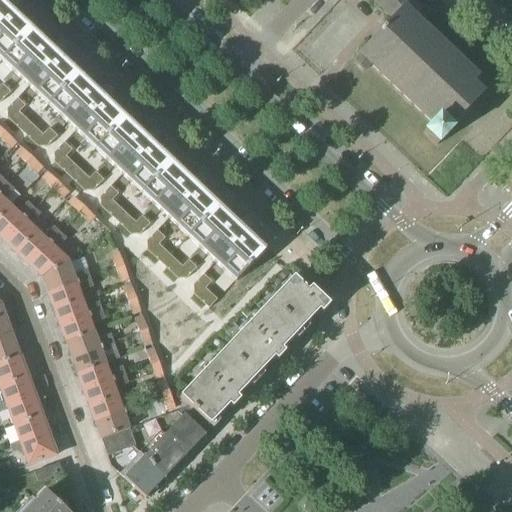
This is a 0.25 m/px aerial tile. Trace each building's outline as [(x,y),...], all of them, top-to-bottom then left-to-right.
[(0,61),(1,62),(29,32),(13,17),(16,13),(17,13),(17,12),(16,12),(16,4),(15,4),(10,0),(8,0),(6,3),(2,0),(1,0),(0,1),(0,61)] [(421,11),(409,0),(370,0),(391,20),(358,55),(360,56),(353,63),(363,72),(369,65),(414,18),(421,11)] [(414,18),(369,65),(379,74),(377,76),(379,77),(380,76),(389,84),(388,86),(389,87),(390,86),(400,94),(399,96),(400,97),(401,96),(410,105),(409,106),(410,107),(412,106),(421,115),(420,116),(421,117),(422,116),(432,125),(423,134),(437,146),(452,131),(450,129),(490,87),(478,76),(477,78),(467,69),(468,67),(467,66),(466,67),(456,58),(458,57),(456,56),(455,57),(446,48),(447,47),(446,46),(444,47),(435,38),(437,37),(435,36),(434,37),(425,28),(426,27),(425,26),(423,27),(414,18)] [(1,62),(48,107),(76,76),(59,61),(63,57),(63,56),(62,48),(56,43),(52,47),(48,43),(48,44),(45,47),(29,32),(1,62)] [(48,107),(94,151),(123,121),(106,105),(110,102),(110,101),(110,93),(109,93),(103,87),(99,91),(95,88),(95,89),(92,92),(76,76),(48,107)] [(0,98),(2,101),(9,93),(1,85),(0,86),(0,98)] [(10,107),(9,108),(17,115),(18,114),(25,108),(16,100),(10,107)] [(10,123),(17,115),(9,108),(6,111),(7,120),(10,123)] [(17,115),(10,123),(16,128),(24,119),(18,114),(17,115)] [(16,128),(22,134),(30,125),(24,119),(16,128)] [(94,151),(141,195),(169,164),(153,149),(156,146),(157,146),(157,145),(156,145),(156,137),(155,137),(150,131),(146,135),(142,132),(141,132),(142,133),(139,136),(123,121),(94,151)] [(22,134),(27,139),(36,130),(30,125),(22,134)] [(36,130),(27,139),(33,145),(42,136),(36,130)] [(42,136),(40,137),(49,145),(56,137),(48,130),(42,136)] [(5,134),(0,139),(0,141),(9,150),(15,144),(5,134)] [(46,148),(49,145),(40,137),(33,145),(37,148),(46,148)] [(56,150),(55,151),(63,159),(64,158),(65,158),(71,152),(63,144),(56,150)] [(15,155),(25,165),(31,159),(21,149),(15,155)] [(56,167),(63,159),(55,151),(53,154),(53,163),(53,164),(56,167)] [(56,167),(62,172),(70,163),(65,158),(64,158),(63,159),(56,167)] [(31,159),(25,165),(36,175),(41,169),(31,159)] [(62,172),(68,178),(76,169),(70,163),(62,172)] [(141,195),(187,239),(216,209),(199,193),(203,190),(203,189),(203,181),(202,181),(196,175),(192,179),(188,176),(185,180),(169,164),(141,195)] [(68,178),(74,183),(82,174),(76,169),(68,178)] [(41,180),(51,189),(57,184),(46,174),(41,180)] [(74,183),(80,189),(88,180),(82,174),(74,183)] [(88,180),(87,181),(95,189),(102,181),(94,174),(88,180)] [(92,192),(95,189),(87,181),(80,189),(83,192),(92,192)] [(57,184),(51,189),(62,199),(67,193),(57,184)] [(0,191),(0,217),(9,208),(2,201),(12,190),(7,185),(0,191)] [(103,194),(102,195),(110,203),(111,202),(117,195),(110,188),(109,188),(103,194)] [(103,210),(110,203),(102,195),(99,198),(99,207),(100,208),(103,210)] [(67,205),(78,214),(83,208),(73,199),(67,205)] [(103,210),(108,216),(117,207),(111,202),(110,203),(103,210)] [(0,217),(0,239),(2,242),(33,210),(26,203),(15,214),(9,208),(0,217)] [(108,216),(114,221),(123,213),(117,207),(108,216)] [(83,208),(78,214),(88,224),(93,218),(83,208)] [(216,209),(187,239),(235,283),(262,254),(263,255),(264,254),(246,237),(250,234),(250,233),(249,233),(249,225),(243,219),(239,223),(235,220),(234,220),(235,221),(232,224),(216,209)] [(2,242),(15,254),(36,233),(28,226),(39,215),(33,210),(2,242)] [(114,221),(120,227),(128,218),(123,213),(114,221)] [(120,227),(126,232),(134,224),(128,218),(120,227)] [(133,225),(142,233),(149,225),(141,218),(135,224),(134,224),(133,225)] [(139,236),(142,233),(133,225),(126,232),(129,236),(130,236),(139,236)] [(15,254),(28,267),(59,234),(52,228),(43,238),(37,232),(36,233),(15,254)] [(149,238),(148,239),(156,247),(157,246),(158,246),(164,239),(156,232),(149,238)] [(28,267),(41,279),(67,262),(54,250),(65,240),(59,234),(28,267)] [(149,254),(156,247),(148,239),(146,242),(146,251),(149,254)] [(156,247),(149,254),(155,260),(163,251),(158,246),(157,246),(156,247)] [(155,260),(161,265),(169,257),(163,251),(155,260)] [(110,257),(115,270),(122,267),(117,254),(110,257)] [(161,265),(167,271),(175,262),(169,257),(161,265)] [(41,279),(47,295),(89,280),(82,260),(68,265),(67,262),(41,279)] [(181,268),(180,269),(188,277),(195,269),(187,261),(181,268)] [(175,262),(167,271),(173,276),(181,268),(175,262)] [(122,267),(115,270),(119,283),(127,281),(122,267)] [(185,280),(188,277),(180,269),(173,276),(176,280),(185,280)] [(203,276),(202,276),(196,282),(195,283),(203,291),(204,290),(210,283),(203,276)] [(47,295),(53,311),(81,301),(78,293),(98,285),(95,278),(89,280),(47,295)] [(292,279),(269,304),(299,332),(317,313),(320,315),(328,307),(310,290),(307,293),(292,279)] [(196,298),(203,291),(195,283),(192,286),(192,295),(193,296),(196,298)] [(122,289),(126,302),(134,300),(129,287),(122,289)] [(204,290),(203,291),(196,298),(202,304),(210,295),(204,290)] [(207,309),(216,301),(210,295),(202,304),(207,309)] [(134,300),(126,302),(131,315),(138,313),(134,300)] [(53,311),(59,327),(101,312),(97,303),(84,308),(81,301),(53,311)] [(269,304),(224,351),(254,380),(272,360),(275,363),(283,354),(280,352),(299,332),(269,304)] [(59,327),(65,344),(93,333),(90,325),(104,320),(101,312),(59,327)] [(0,341),(11,338),(3,316),(0,317),(0,341)] [(133,321),(138,334),(145,332),(141,318),(133,321)] [(145,332),(138,334),(143,347),(150,345),(145,332)] [(65,344),(71,360),(112,344),(109,335),(95,340),(93,333),(65,344)] [(0,364),(19,358),(11,338),(0,341),(0,364)] [(71,360),(76,376),(104,365),(101,357),(115,352),(112,344),(71,360)] [(145,353),(150,366),(157,364),(152,351),(145,353)] [(254,380),(224,351),(179,399),(209,428),(228,407),(231,410),(238,402),(236,399),(254,380)] [(0,383),(25,375),(19,358),(0,364),(0,383)] [(157,364),(150,366),(155,380),(162,377),(157,364)] [(104,365),(76,376),(82,392),(124,376),(121,367),(107,372),(104,365)] [(0,403),(0,408),(33,396),(25,375),(0,383),(0,394),(3,403),(0,403)] [(82,392),(88,408),(116,398),(113,389),(127,384),(124,376),(82,392)] [(157,385),(162,399),(169,396),(164,382),(157,385)] [(0,413),(6,411),(12,427),(40,416),(33,396),(0,408),(0,413)] [(169,396),(162,399),(166,412),(174,409),(169,396)] [(88,408),(94,424),(136,409),(133,399),(119,405),(116,398),(88,408)] [(136,409),(94,424),(100,441),(121,434),(128,431),(125,421),(139,416),(136,409)] [(8,446),(10,450),(47,437),(40,416),(12,427),(18,442),(8,446)] [(159,433),(157,435),(183,459),(184,460),(185,458),(203,438),(203,439),(205,437),(183,416),(181,418),(181,419),(164,438),(159,433)] [(128,431),(121,434),(127,450),(134,447),(128,431)] [(127,450),(121,434),(100,441),(106,457),(127,450)] [(157,435),(139,454),(165,479),(166,478),(165,478),(183,459),(157,435)] [(47,437),(10,450),(17,471),(55,457),(47,437)] [(165,479),(139,454),(119,475),(144,501),(146,499),(163,481),(164,480),(165,479)] [(33,473),(33,474),(36,483),(61,474),(58,464),(33,473)] [(64,511),(62,510),(63,510),(57,504),(56,504),(44,493),(32,506),(31,506),(26,511),(25,511),(64,511)]
